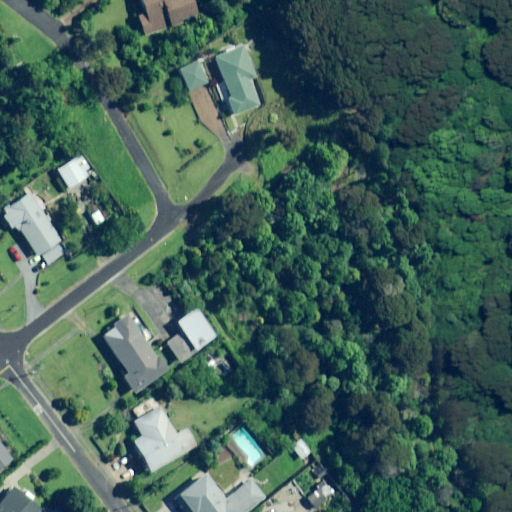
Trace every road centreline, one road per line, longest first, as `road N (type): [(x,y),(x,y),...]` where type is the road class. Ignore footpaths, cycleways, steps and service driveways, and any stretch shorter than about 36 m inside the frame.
road 1 (residential): [(19,0),(55,31),(119,115),(176,217),(0,355)]
road 2 (residential): [(121,511),(0,355)]
